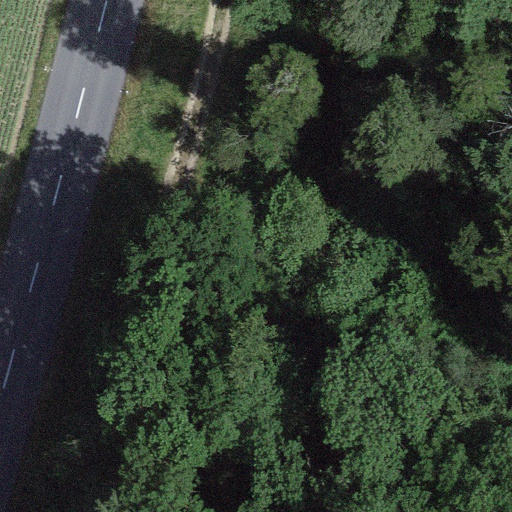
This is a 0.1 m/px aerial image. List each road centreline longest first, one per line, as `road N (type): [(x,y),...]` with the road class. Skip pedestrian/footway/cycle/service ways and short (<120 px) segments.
road 1 (tertiary): [(0,430),(110,0)]
road 2 (track): [(80,511),(197,123)]
road 3 (track): [(226,0),(197,123)]
